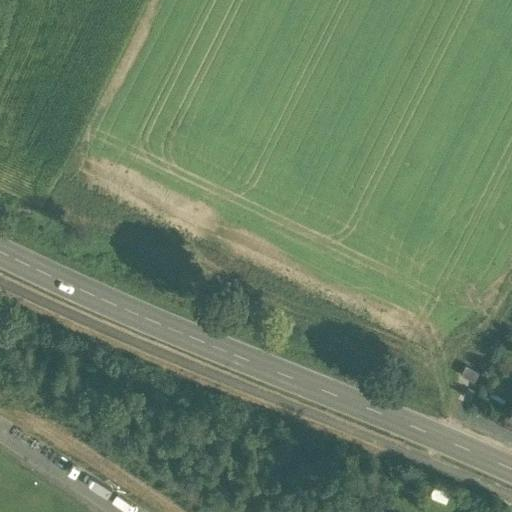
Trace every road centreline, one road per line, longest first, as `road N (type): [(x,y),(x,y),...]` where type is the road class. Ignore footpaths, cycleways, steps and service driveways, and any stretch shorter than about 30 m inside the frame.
road 1 (secondary): [(511,467),(0,248)]
road 2 (unclassified): [(124,511),(0,425)]
